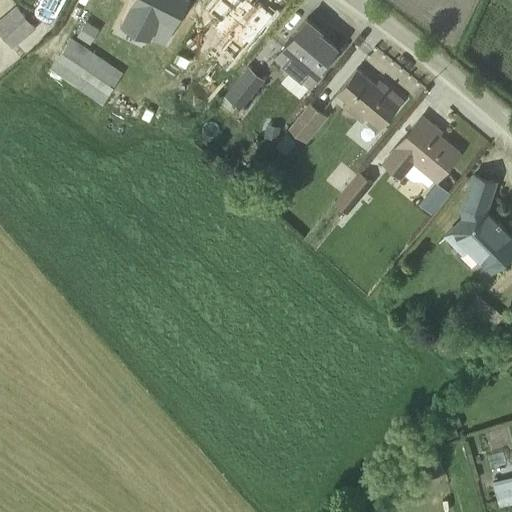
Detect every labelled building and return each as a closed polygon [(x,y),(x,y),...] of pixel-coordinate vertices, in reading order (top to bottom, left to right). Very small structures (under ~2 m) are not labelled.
[(130,0),(119,22),(138,32),(141,27),(166,40),(186,0),(130,0)] [(17,5),(0,20),(0,33),(12,47),(35,26),(17,5)] [(88,6),(74,31),(90,39),(103,14),(88,6)] [(305,19),(273,56),(289,69),(279,81),(298,97),(309,85),(304,82),(336,45),(305,19)] [(122,70),(70,35),(49,64),(101,103),(122,70)] [(261,79),(246,67),(225,94),(240,106),(261,79)] [(346,102),(343,107),(374,132),(402,99),(383,83),(379,88),(356,69),(335,94),(346,102)] [(288,128),(305,143),(328,117),(310,102),(288,128)] [(440,131),(421,115),(382,162),(400,178),(403,175),(427,187),(458,151),(437,134),(440,131)] [(372,181),(360,171),(333,202),(346,213),(372,181)] [(468,251),(489,273),(511,251),(511,230),(487,206),(495,181),(471,174),(459,215),(444,234),(462,255),(468,251)] [(492,308),(476,294),(465,307),(481,320),(492,308)] [(511,474),(491,480),(498,507),(511,503),(511,474)]
